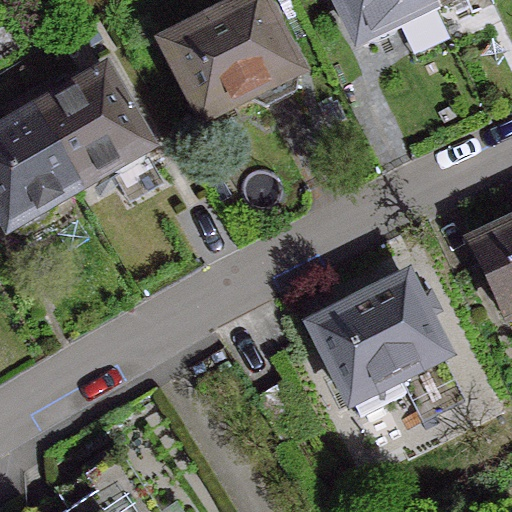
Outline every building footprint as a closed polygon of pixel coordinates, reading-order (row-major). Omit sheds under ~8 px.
[(227,0),(233,9),(160,46),(199,122),(244,99),(261,109),(264,108),(290,94),(293,75),(294,75),(254,0),(227,0)] [(332,0),(356,47),(445,4),(442,0),(332,0)] [(56,101),(47,84),(20,99),(74,191),(105,173),(118,175),(136,165),(139,154),(144,151),(100,76),(56,101)] [(0,122),(5,131),(0,133),(0,224),(4,231),(10,228),(20,231),(39,220),(42,210),(74,191),(20,99),(0,110),(0,122)] [(511,223),(466,245),(503,324),(505,323),(511,324),(511,223)] [(347,407),(349,405),(356,419),(400,396),(393,383),(442,359),(403,282),(308,330),(347,407)] [(279,383),(252,400),(281,446),(308,430),(279,383)] [(152,511),(115,456),(52,499),(60,511),(152,511)]
